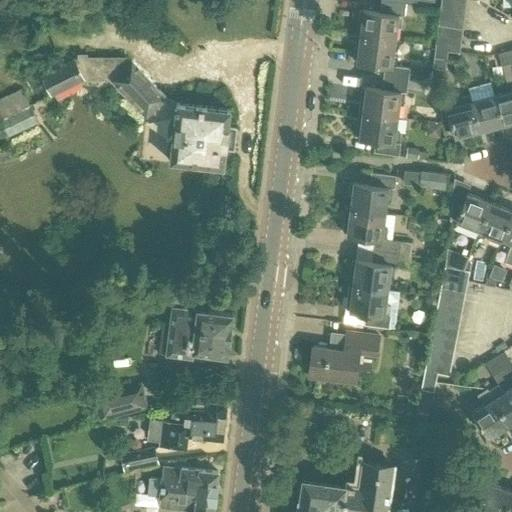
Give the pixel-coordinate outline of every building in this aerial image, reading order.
[(354,34),(393,39),(396,15),(403,15),(405,2),(388,0),(379,0),(378,12),(362,10),(362,12),(357,11),(354,34)] [(439,14),(463,17),(464,6),(440,3),(439,14)] [(437,25),(461,29),(463,17),(439,14),(437,25)] [(436,38),(460,41),(461,29),(437,25),(436,38)] [(381,77),(407,80),(409,68),(389,65),(393,39),(354,34),(351,59),(356,59),(355,61),(383,65),(381,77)] [(436,38),(433,60),(445,61),(446,52),(458,53),(460,41),(436,38)] [(509,62),(506,50),(497,53),(500,65),(509,62)] [(168,121),(174,123),(177,103),(167,98),(131,60),(130,61),(127,58),(82,58),(76,61),(75,59),(42,75),(52,95),(84,79),(112,79),(147,117),(153,111),(155,114),(163,119),(168,121)] [(445,61),(433,60),(432,68),(444,70),(445,61)] [(356,112),(396,117),(400,91),(406,92),(407,80),(381,77),(380,88),(364,86),(364,87),(359,86),(356,112)] [(506,89),(493,93),(501,123),(511,119),(511,81),(505,84),(506,89)] [(0,99),(0,118),(1,120),(30,106),(21,88),(0,99)] [(501,123),(493,93),(470,99),(479,129),(501,123)] [(479,129),(470,99),(446,106),(454,135),(479,129)] [(177,103),(174,123),(170,161),(223,167),(225,149),(233,150),(236,127),(228,126),(230,110),(177,103)] [(30,106),(1,120),(8,137),(39,122),(30,106)] [(396,117),(356,112),(353,135),(357,136),(357,138),(374,140),(372,152),(397,156),(399,143),(393,142),(396,117)] [(0,118),(0,140),(8,137),(1,120),(0,118)] [(407,148),(406,157),(417,158),(418,150),(407,148)] [(420,171),(419,184),(443,186),(444,172),(420,171)] [(349,183),(346,206),(385,212),(388,187),(393,188),(395,176),(391,175),(372,173),(370,185),(353,182),(353,184),(349,183)] [(477,229),(489,200),(465,191),(463,196),(452,192),(450,209),(457,211),(454,219),(477,229)] [(511,209),(489,200),(477,229),(479,229),(477,235),(485,238),(487,232),(491,234),(489,239),(497,243),(500,237),(511,209)] [(346,206),(343,231),(347,232),(347,233),(372,237),(370,248),(411,254),(412,242),(381,238),(385,212),(346,206)] [(511,263),(511,209),(500,237),(511,242),(505,260),(511,263)] [(352,261),(349,284),(383,288),(387,263),(409,266),(411,254),(370,248),(368,261),(356,260),(356,261),(352,261)] [(494,264),(489,276),(501,280),(506,269),(494,264)] [(439,286),(462,290),(466,269),(443,265),(439,286)] [(486,277),(485,284),(494,286),(496,279),(486,277)] [(349,284),(345,309),(349,309),(349,311),(362,312),(361,323),(367,324),(383,326),(386,327),(387,315),(380,314),(383,288),(349,284)] [(462,290),(439,286),(436,298),(459,303),(462,290)] [(431,308),(435,305),(436,300),(433,296),(428,295),(424,297),(423,303),(426,307),(431,308)] [(459,303),(436,298),(436,300),(435,305),(434,310),(457,315),(459,303)] [(173,307),(171,323),(167,353),(193,357),(193,351),(227,356),(232,314),(173,307)] [(432,322),(454,327),(457,315),(434,310),(432,322)] [(158,352),(167,353),(171,323),(163,322),(158,352)] [(429,334),(452,338),(454,327),(432,322),(429,334)] [(307,375),(353,381),(355,367),(370,369),(372,353),(374,353),(377,333),(345,329),(342,349),(311,345),(307,375)] [(427,346),(450,350),(452,338),(429,334),(427,346)] [(425,358),(447,362),(450,350),(427,346),(425,358)] [(422,369),(435,371),(445,373),(447,362),(425,358),(422,369)] [(422,369),(421,377),(433,380),(435,371),(422,369)] [(433,380),(421,377),(419,387),(431,389),(433,380)] [(497,384),(487,390),(508,422),(511,419),(511,384),(501,390),(497,384)] [(95,396),(100,415),(144,404),(138,385),(95,396)] [(508,422),(487,390),(486,388),(477,393),(482,402),(471,409),(487,435),(508,422)] [(159,445),(186,448),(187,436),(222,440),(227,404),(207,401),(207,405),(190,403),(189,410),(172,408),(170,422),(162,421),(159,445)] [(431,417),(443,418),(444,411),(439,405),(432,404),(431,417)] [(418,405),(416,415),(428,417),(430,406),(418,405)] [(398,436),(418,438),(420,424),(400,422),(398,436)] [(123,470),(158,463),(154,447),(120,454),(123,470)] [(339,511),(385,511),(393,465),(362,460),(357,486),(343,484),(339,511)] [(159,496),(158,508),(194,511),(213,511),(215,503),(217,482),(218,471),(181,467),(181,469),(163,467),(161,477),(153,477),(151,496),(159,496)] [(339,511),(343,484),(342,484),(343,483),(302,477),(298,498),(297,498),(294,511),(339,511)] [(503,511),(511,488),(487,480),(477,510),(483,511),(503,511)] [(511,511),(511,488),(503,511),(511,511)]
